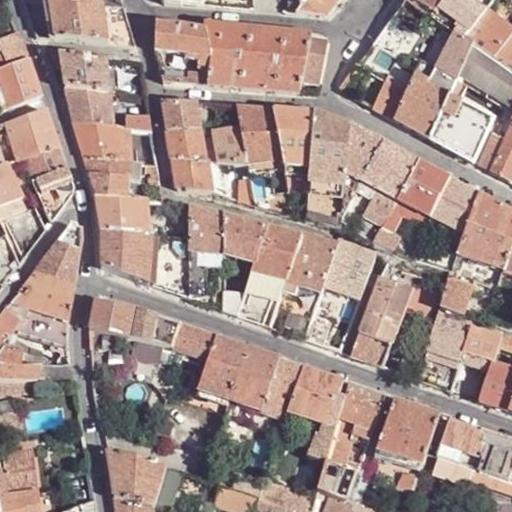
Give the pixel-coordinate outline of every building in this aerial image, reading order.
[(70,0),(71,7),(102,11),(102,0),(70,0)] [(105,0),(102,0),(102,11),(105,11),(125,12),(122,1),(105,0)] [(344,0),(312,0),(309,5),(299,17),(298,17),(297,18),(328,21),(338,9),(344,0)] [(416,0),(416,2),(439,18),(454,0),(416,0)] [(489,13),(470,0),(454,0),(439,18),(469,39),(489,13)] [(27,14),(33,14),(33,4),(24,3),(27,14)] [(416,10),(408,4),(402,12),(411,17),(416,10)] [(109,48),(105,11),(102,11),(71,7),(52,6),(57,43),(109,48)] [(138,51),(125,12),(105,11),(109,48),(138,51)] [(496,65),(511,42),(511,30),(505,25),(489,13),(469,39),(466,44),(477,53),(496,65)] [(422,46),(390,27),(375,48),(394,60),(409,63),(422,46)] [(157,28),(157,54),(199,59),(211,60),(208,35),(206,34),(179,28),(157,28)] [(205,28),(206,34),(208,35),(211,60),(209,90),(242,93),(253,33),(205,28)] [(242,93),(300,97),(302,87),(305,74),(313,44),(312,44),(314,38),(253,33),(242,93)] [(17,38),(0,43),(0,73),(29,64),(17,38)] [(438,76),(459,88),(477,53),(466,44),(457,38),(438,76)] [(511,76),(511,42),(496,65),(511,76)] [(305,74),(302,87),(322,90),(330,46),(313,44),(305,74)] [(477,53),(459,88),(455,97),(466,102),(472,88),(509,111),(505,120),(511,123),(511,76),(496,65),(477,53)] [(67,91),(108,96),(107,81),(106,63),(61,58),(67,91)] [(211,60),(199,59),(198,74),(189,73),(188,76),(161,73),(165,87),(209,90),(211,60)] [(0,115),(42,102),(29,64),(0,73),(0,115)] [(125,65),(123,76),(137,78),(145,79),(142,67),(125,65)] [(358,70),(343,90),(342,93),(345,96),(357,103),(370,76),(358,70)] [(438,76),(431,88),(454,99),(455,97),(459,88),(438,76)] [(404,106),(413,88),(402,82),(392,77),(382,95),(404,106)] [(453,101),(454,99),(431,88),(416,80),(413,88),(404,106),(396,124),(432,143),(453,101)] [(123,83),(107,81),(108,96),(124,98),(123,83)] [(396,124),(404,106),(382,95),(370,88),(362,105),(396,124)] [(74,126),(111,131),(110,119),(108,96),(67,91),(74,126)] [(149,110),(148,101),(141,101),(142,108),(149,110)] [(476,167),(496,125),(463,107),(453,101),(432,143),(476,167)] [(167,130),(204,135),(198,106),(163,105),(167,130)] [(275,113),(239,111),(243,139),(248,168),(284,163),(275,113)] [(6,125),(19,164),(23,163),(58,151),(46,112),(6,125)] [(315,115),(275,113),(284,163),(285,169),(312,172),(315,115)] [(350,128),(315,115),(312,172),(312,187),(346,191),(347,167),(350,128)] [(110,119),(111,131),(119,132),(127,133),(128,121),(110,119)] [(128,121),(127,133),(138,134),(153,136),(152,124),(128,121)] [(6,125),(0,127),(0,147),(5,162),(8,168),(16,165),(19,164),(6,125)] [(122,165),(119,132),(111,131),(74,126),(85,160),(122,165)] [(385,147),(350,128),(347,167),(369,178),(385,147)] [(173,163),(209,166),(208,159),(204,135),(167,130),(173,163)] [(497,133),(480,170),(493,176),(510,140),(497,133)] [(138,134),(137,146),(156,148),(153,136),(138,134)] [(493,176),(511,186),(511,136),(510,140),(493,176)] [(238,168),(248,170),(248,168),(243,139),(216,142),(217,160),(219,168),(225,168),(238,168)] [(420,165),(385,147),(369,178),(365,186),(400,205),(420,165)] [(58,151),(23,163),(26,171),(50,227),(71,199),(73,193),(58,151)] [(158,161),(139,159),(138,166),(144,167),(159,169),(158,161)] [(219,168),(217,160),(208,159),(209,166),(219,168)] [(130,183),(131,166),(122,165),(85,160),(91,179),(130,183)] [(26,171),(23,163),(19,164),(16,165),(20,173),(26,171)] [(177,194),(214,197),(225,201),(219,168),(209,166),(173,163),(177,194)] [(285,169),(284,163),(248,168),(248,170),(249,171),(250,177),(265,175),(277,173),(285,172),(285,169)] [(17,191),(26,187),(20,173),(16,165),(8,168),(7,168),(17,191)] [(451,182),(420,165),(400,205),(424,218),(433,223),(451,182)] [(143,184),(144,167),(138,166),(131,166),(130,183),(143,184)] [(0,209),(22,202),(17,191),(7,168),(0,170),(0,209)] [(239,177),(238,168),(225,168),(224,176),(239,177)] [(243,207),(254,211),(250,177),(249,171),(248,170),(238,168),(239,177),(242,198),(243,207)] [(284,218),(294,221),(290,198),(285,172),(277,173),(281,198),(284,218)] [(254,211),(268,214),(270,209),(270,207),(268,205),(267,200),(265,175),(250,177),(254,211)] [(128,202),(130,183),(91,179),(98,199),(128,202)] [(482,199),(451,182),(433,223),(467,242),(482,199)] [(367,199),(360,195),(356,203),(344,227),(343,229),(349,232),(367,199)] [(145,196),(143,204),(149,205),(163,207),(162,199),(145,196)] [(235,204),(243,207),(242,198),(237,198),(235,204)] [(284,218),(281,198),(267,200),(268,205),(270,207),(270,209),(274,209),(272,216),(284,218)] [(294,221),(308,225),(309,218),(310,209),(310,203),(310,199),(290,198),(294,221)] [(150,239),(149,205),(143,204),(128,202),(98,199),(102,235),(146,239),(150,239)] [(344,227),(356,203),(346,199),(344,227)] [(511,251),(511,215),(482,199),(467,242),(457,268),(456,271),(492,285),(500,287),(505,272),(509,259),(511,251)] [(402,216),(400,220),(418,229),(424,218),(400,205),(396,213),(402,216)] [(224,218),(191,210),(190,219),(190,243),(190,254),(224,259),(224,218)] [(9,223),(26,260),(46,233),(37,211),(9,223)] [(392,222),(398,225),(400,220),(402,216),(396,213),(392,222)] [(224,218),(224,259),(251,265),(256,267),(269,229),(224,218)] [(308,225),(343,234),(343,229),(344,227),(309,218),(308,225)] [(71,222),(69,227),(70,227),(79,232),(80,225),(71,222)] [(398,225),(392,222),(387,231),(386,235),(391,238),(398,225)] [(368,244),(377,250),(386,235),(387,231),(376,226),(368,244)] [(79,232),(70,227),(33,275),(73,290),(79,246),(79,232)] [(302,239),(269,229),(256,267),(253,274),(253,276),(288,286),(302,239)] [(436,234),(430,230),(427,237),(425,240),(431,244),(434,239),(436,234)] [(417,243),(423,246),(425,240),(427,237),(420,234),(417,243)] [(103,272),(143,286),(145,256),(146,239),(102,235),(103,272)] [(386,235),(377,250),(387,256),(395,259),(401,246),(391,238),(386,235)] [(338,248),(302,239),(288,286),(286,291),(285,296),(297,299),(300,290),(323,297),(325,291),(338,248)] [(154,290),(190,303),(191,269),(190,254),(190,243),(158,240),(156,258),(154,290)] [(376,255),(339,243),(339,248),(338,248),(325,291),(341,296),(361,303),(376,255)] [(190,254),(191,269),(208,269),(208,273),(224,274),(224,259),(190,254)] [(156,258),(145,256),(143,286),(154,290),(156,258)] [(0,280),(7,285),(15,273),(0,261),(0,280)] [(439,276),(452,282),(456,271),(457,268),(444,262),(439,276)] [(190,303),(206,309),(208,273),(208,269),(191,269),(190,303)] [(232,298),(244,301),(248,293),(253,276),(241,272),(232,298)] [(33,275),(13,302),(22,305),(70,324),(73,290),(33,275)] [(248,293),(262,298),(265,290),(274,292),(275,288),(286,291),(288,286),(253,276),(248,293)] [(375,276),(371,285),(377,287),(380,277),(375,276)] [(411,290),(380,277),(377,287),(374,292),(352,359),(384,371),(411,290)] [(475,292),(451,284),(442,311),(466,320),(475,292)] [(479,324),(486,326),(500,287),(492,285),(479,324)] [(274,304),(277,293),(274,292),(265,290),(262,298),(262,299),(274,304)] [(325,291),(323,297),(318,315),(316,321),(308,344),(323,349),(341,296),(325,291)] [(238,320),(254,325),(262,299),(262,298),(248,293),(244,301),(238,320)] [(238,320),(244,301),(232,298),(225,297),(225,306),(225,315),(238,320)] [(254,325),(266,330),(274,304),(262,299),(254,325)] [(13,302),(9,307),(17,317),(22,305),(13,302)] [(92,332),(130,341),(136,312),(97,303),(92,332)] [(70,324),(22,305),(17,317),(21,324),(15,332),(69,352),(70,324)] [(281,335),(308,344),(316,321),(289,311),(281,335)] [(442,311),(433,343),(437,345),(466,355),(476,328),(477,324),(466,320),(442,311)] [(5,312),(0,318),(0,333),(7,336),(15,324),(5,312)] [(181,327),(136,312),(130,341),(173,350),(181,327)] [(218,340),(181,327),(173,350),(173,352),(205,364),(208,364),(218,340)] [(466,357),(495,366),(496,363),(502,344),(504,339),(476,328),(466,355),(466,357)] [(348,339),(351,331),(345,329),(343,337),(348,339)] [(342,357),(348,339),(343,337),(332,333),(326,351),(342,357)] [(511,335),(506,333),(504,339),(502,344),(508,347),(511,348),(511,335)] [(30,383),(37,382),(39,373),(40,368),(42,360),(23,353),(27,341),(14,337),(0,355),(0,382),(15,382),(30,383)] [(250,351),(218,340),(208,364),(205,373),(198,392),(229,403),(250,351)] [(42,360),(46,347),(27,341),(23,353),(42,360)] [(434,354),(437,345),(433,343),(429,353),(434,354)] [(282,362),(250,351),(229,403),(282,421),(290,398),(295,399),(306,371),(282,362)] [(74,383),(72,368),(42,360),(40,368),(39,373),(37,382),(74,383)] [(511,414),(511,369),(496,363),(495,366),(483,398),(481,405),(511,416),(511,414)] [(445,373),(425,366),(419,383),(439,390),(445,373)] [(295,399),(289,417),(319,427),(315,438),(312,437),(306,455),(329,463),(341,423),(347,401),(340,398),(345,384),(306,371),(295,399)] [(30,383),(15,382),(15,394),(30,394),(30,383)] [(388,398),(352,386),(347,401),(341,423),(358,429),(375,434),(388,398)] [(452,394),(458,397),(461,391),(454,389),(452,394)] [(141,467),(152,470),(180,402),(168,399),(141,467)] [(397,402),(379,454),(383,456),(423,469),(441,417),(397,402)] [(511,442),(451,421),(439,460),(443,461),(511,485),(511,442)] [(327,467),(345,472),(347,466),(349,457),(353,445),(364,449),(366,444),(354,440),(358,429),(341,423),(329,463),(327,467)] [(371,446),(375,434),(358,429),(354,440),(366,444),(371,446)] [(108,455),(117,458),(120,439),(103,433),(108,455)] [(0,447),(1,455),(12,454),(10,436),(0,437),(0,447)] [(371,446),(366,444),(364,449),(361,457),(368,459),(371,446)] [(1,455),(4,469),(0,469),(0,511),(41,511),(38,490),(32,453),(12,454),(1,455)] [(116,500),(150,511),(153,511),(162,477),(163,473),(152,470),(141,467),(117,458),(108,455),(116,500)] [(349,457),(347,466),(362,471),(366,462),(349,457)] [(511,485),(443,461),(440,472),(511,496),(511,485)] [(361,477),(362,471),(347,466),(345,472),(354,474),(361,477)] [(349,507),(361,477),(354,474),(345,472),(327,467),(318,497),(349,507)] [(91,470),(74,473),(77,500),(79,508),(81,507),(95,503),(91,470)] [(203,472),(199,484),(206,487),(218,490),(257,503),(261,492),(203,472)] [(257,503),(280,511),(288,490),(264,482),(261,492),(257,503)] [(201,511),(213,511),(214,509),(218,490),(206,487),(201,511)] [(38,490),(41,511),(52,511),(49,489),(38,490)] [(255,511),(257,503),(218,490),(214,509),(223,511),(255,511)] [(361,511),(360,511),(349,507),(318,497),(316,503),(329,507),(325,511),(361,511)] [(71,503),(72,511),(79,508),(77,500),(71,503)] [(117,511),(150,511),(116,500),(117,511)] [(364,502),(360,511),(361,511),(375,511),(378,507),(364,502)] [(96,511),(95,503),(81,507),(81,511),(96,511)] [(255,511),(280,511),(257,503),(255,511)]
